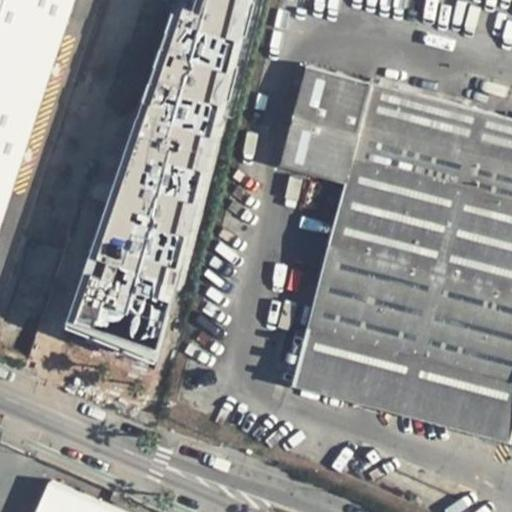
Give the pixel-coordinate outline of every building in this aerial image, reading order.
[(0,0),(0,226),(74,0),(0,0)] [(150,339),(166,295),(170,279),(161,277),(166,258),(174,261),(182,230),(174,227),(183,193),(191,195),(200,164),(191,162),(200,127),(208,129),(217,98),(208,96),(217,61),(225,64),(234,33),(225,30),(232,0),(193,0),(192,5),(187,4),(183,16),(175,13),(140,114),(147,116),(142,131),(135,129),(83,283),(89,285),(79,315),(150,339)] [(234,33),(241,0),(232,0),(225,30),(234,33)] [(217,98),(225,64),(217,61),(208,96),(217,98)] [(292,318),(276,381),(511,441),(511,116),(309,65),(279,182),(344,199),(312,323),(292,318)] [(200,164),(208,129),(200,127),(191,162),(200,164)] [(182,230),(191,195),(183,193),(174,227),(182,230)] [(170,279),(174,261),(166,258),(161,277),(170,279)] [(89,285),(83,283),(68,326),(146,352),(150,339),(79,315),(89,285)] [(123,511),(129,499),(115,493),(109,507),(50,481),(37,511),(123,511)]
